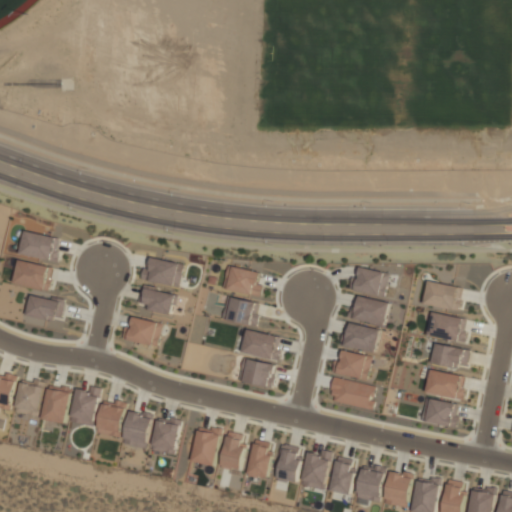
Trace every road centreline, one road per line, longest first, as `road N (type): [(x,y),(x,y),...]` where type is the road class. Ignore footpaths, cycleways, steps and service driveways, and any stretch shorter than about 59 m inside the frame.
road 1 (residential): [(0,339),(103,361),(179,391),(511,462)]
road 2 (tertiary): [(0,173),(105,210),(194,226),(463,236)]
road 3 (tertiary): [(411,214),(288,213),(135,188),(0,147)]
road 4 (residential): [(511,297),(481,457)]
road 5 (residential): [(308,296),(314,338),(296,418)]
